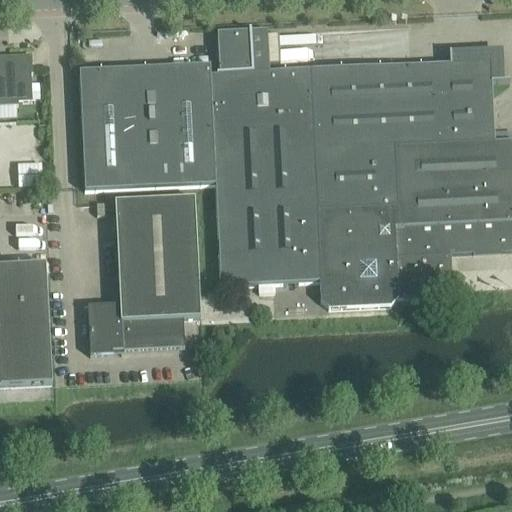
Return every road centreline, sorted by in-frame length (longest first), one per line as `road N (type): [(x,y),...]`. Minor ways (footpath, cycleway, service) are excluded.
road 1 (primary): [(0,506),(511,418)]
road 2 (unclassified): [(78,363),(62,1)]
